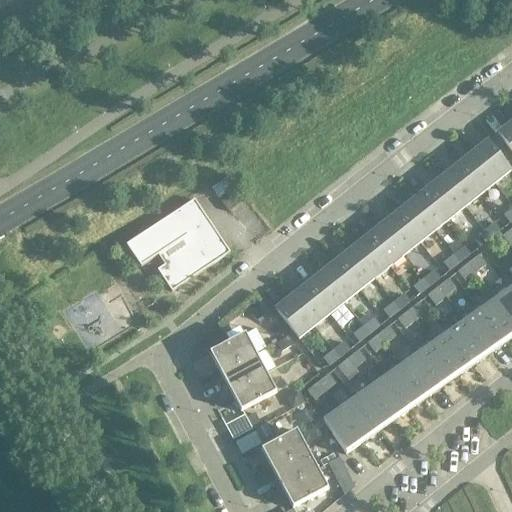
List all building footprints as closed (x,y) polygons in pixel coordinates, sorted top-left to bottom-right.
[(511,123),(497,134),(511,154),(511,123)] [(510,172),(487,142),(471,155),(495,185),(510,172)] [(495,185),(471,155),(456,167),(480,197),(495,185)] [(480,197),(456,167),(441,179),(465,209),(480,197)] [(234,187),(228,179),(211,190),(219,200),(234,187)] [(465,209),(441,179),(426,191),(450,221),(465,209)] [(236,190),(221,203),(229,213),(244,200),(236,190)] [(450,221),(426,191),(411,203),(435,232),(450,221)] [(196,203),(128,249),(143,270),(160,259),(167,269),(159,273),(174,295),(232,256),(196,203)] [(435,232),(411,203),(396,214),(420,244),(435,232)] [(420,244),(396,214),(381,226),(404,256),(420,244)] [(494,224),(484,232),(490,240),(500,232),(494,224)] [(404,256),(381,226),(366,238),(389,268),(404,256)] [(511,244),(511,229),(502,237),(510,247),(511,244)] [(490,240),(484,232),(474,240),(479,248),(490,240)] [(389,268),(366,238),(351,250),(374,280),(389,268)] [(463,248),(453,256),(459,264),(469,256),(463,248)] [(374,280),(351,250),(336,262),(359,292),(374,280)] [(459,264),(453,256),(443,264),(449,272),(459,264)] [(477,257),(467,265),(475,274),(485,266),(477,257)] [(359,292),(336,262),(321,274),(344,304),(359,292)] [(475,274),(467,265),(457,273),(465,282),(475,274)] [(433,272),(423,280),(429,288),(439,280),(433,272)] [(344,304),(321,274),(306,286),(329,316),(344,304)] [(429,288),(423,280),(413,288),(418,294),(419,296),(429,288)] [(455,290),(447,281),(437,289),(445,298),(455,290)] [(329,316),(306,286),(290,298),(314,328),(329,316)] [(445,298),(437,289),(427,297),(435,306),(445,298)] [(511,289),(496,301),(511,323),(511,289)] [(403,296),(393,304),(399,312),(409,304),(403,296)] [(314,328),(290,298),(275,310),(298,340),(314,328)] [(511,339),(511,323),(496,301),(480,312),(504,345),(511,339)] [(399,312),(393,304),(383,312),(389,319),(399,312)] [(425,314),(417,304),(407,312),(415,322),(425,314)] [(415,322),(407,312),(397,320),(405,330),(415,322)] [(504,345),(480,312),(465,323),(488,356),(504,345)] [(373,320),(363,328),(369,335),(379,327),(373,320)] [(488,356),(465,323),(449,334),(472,367),(488,356)] [(369,335),(363,328),(353,336),(359,343),(369,335)] [(395,338),(387,328),(377,336),(385,346),(395,338)] [(237,329),(225,335),(230,343),(241,337),(237,329)] [(472,367),(449,334),(433,345),(457,378),(472,367)] [(209,355),(220,375),(256,355),(245,336),(209,355)] [(385,346),(377,336),(367,344),(375,354),(385,346)] [(410,346),(417,356),(441,389),(457,378),(433,345),(426,336),(410,346)] [(289,338),(276,345),(280,353),(293,347),(289,338)] [(343,344),(333,352),(339,359),(349,351),(343,344)] [(339,359),(333,352),(323,360),(329,367),(339,359)] [(365,361),(357,352),(347,360),(355,369),(365,361)] [(266,374),(256,355),(220,375),(230,394),(266,374)] [(441,389),(417,356),(402,367),(425,400),(441,389)] [(355,369),(347,360),(337,368),(345,377),(354,370),(355,369)] [(425,400),(402,367),(386,378),(409,411),(425,400)] [(354,370),(345,377),(353,388),(362,380),(354,370)] [(276,394),(266,374),(230,394),(241,413),(276,394)] [(335,385),(327,376),(317,384),(325,393),(335,385)] [(409,411),(386,378),(370,389),(394,422),(409,411)] [(325,393),(317,384),(307,392),(315,401),(325,393)] [(394,422),(370,389),(354,400),(378,433),(394,422)] [(378,433),(354,400),(339,411),(362,444),(378,433)] [(362,444),(339,411),(322,422),(346,456),(362,444)] [(254,416),(245,420),(252,432),(260,427),(254,416)] [(272,436),(266,426),(254,432),(260,443),(272,436)] [(261,451),(271,471),(307,452),(297,432),(261,451)] [(317,471),(307,452),(271,471),(282,490),(317,471)] [(334,476),(345,470),(340,460),(329,466),(334,476)] [(328,491),(317,471),(282,490),(292,510),(328,491)]
